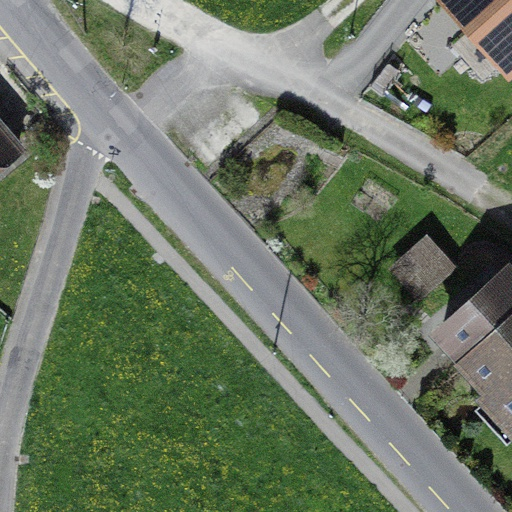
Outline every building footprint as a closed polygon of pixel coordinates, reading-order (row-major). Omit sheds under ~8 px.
[(511,0),(457,0),(509,58),(511,55),(511,0)] [(0,165),(18,150),(0,128),(0,165)] [(511,239),(498,222),(471,244),(498,277),(511,265),(511,239)] [(427,229),(391,261),(423,297),(459,264),(427,229)] [(470,359),(469,360),(511,407),(511,287),(499,278),(443,330),(470,359)]
